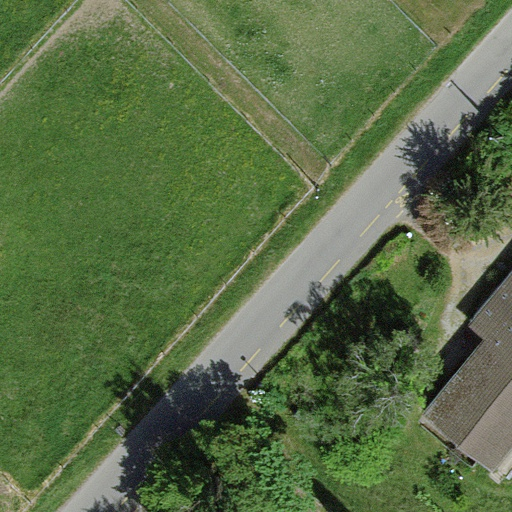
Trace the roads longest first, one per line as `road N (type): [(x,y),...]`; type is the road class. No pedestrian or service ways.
road 1 (unclassified): [(101,511),(511,50)]
road 2 (track): [(215,384),(368,511)]
